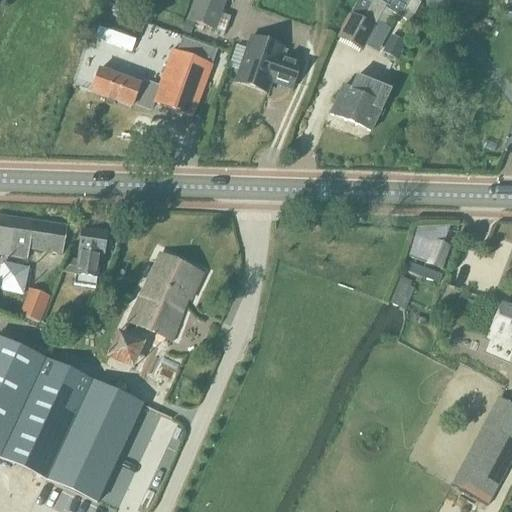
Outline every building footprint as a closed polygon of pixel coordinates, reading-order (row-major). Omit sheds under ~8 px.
[(185,20),(180,31),(187,33),(192,22),(213,30),(224,34),(230,18),(219,14),(224,0),(194,0),(187,21),(185,20)] [(350,15),(371,27),(379,12),(382,8),(399,17),(408,0),(355,0),(348,14),(350,15)] [(367,34),(371,27),(350,15),(349,16),(349,17),(338,37),(359,49),(361,45),(367,34)] [(405,44),(391,36),(382,53),(396,60),(405,44)] [(291,88),(299,64),(279,57),(281,49),(250,38),(235,83),(266,93),(271,79),(278,82),(278,84),(291,88)] [(192,119),(212,67),(172,51),(158,87),(140,81),(138,86),(99,70),(90,93),(130,108),(132,104),(150,111),(153,104),(192,119)] [(370,133),(388,92),(356,78),(349,93),(341,89),(329,115),(370,133)] [(61,255),(66,228),(0,217),(0,256),(26,260),(28,250),(61,255)] [(417,226),(406,257),(440,269),(449,245),(443,242),(450,224),(417,226)] [(68,262),(63,274),(75,276),(73,285),(95,289),(100,256),(103,256),(107,234),(82,230),(76,263),(68,262)] [(189,301),(202,275),(160,256),(128,324),(170,342),(186,300),(189,301)] [(39,324),(49,298),(31,291),(20,317),(39,324)] [(499,305),(486,339),(511,349),(511,310),(505,308),(499,305)] [(0,458),(46,361),(0,340),(0,458)] [(154,380),(165,354),(150,347),(138,373),(154,380)] [(0,459),(45,480),(91,383),(46,361),(0,458),(0,459)] [(45,480),(96,504),(141,406),(91,383),(45,480)] [(511,461),(511,407),(505,404),(459,491),(487,507),(511,461)]
